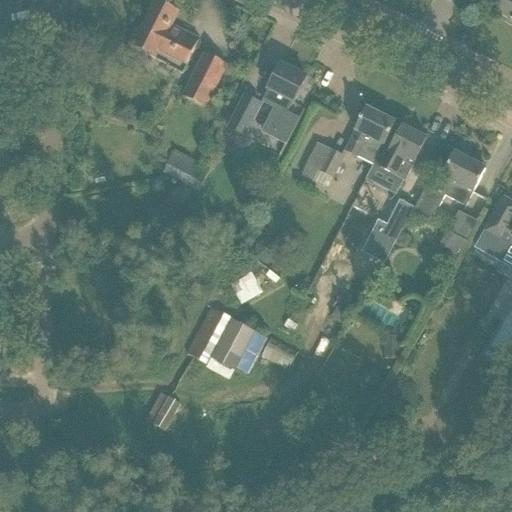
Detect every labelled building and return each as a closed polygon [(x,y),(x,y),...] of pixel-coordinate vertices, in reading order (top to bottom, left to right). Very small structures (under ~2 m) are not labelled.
[(511,0),(501,0),(494,13),(511,21),(511,0)] [(169,27),(177,12),(157,2),(142,32),(138,30),(129,47),(182,74),(199,41),(184,34),(183,35),(169,27)] [(269,120),(263,133),(273,138),(286,144),(298,119),(287,114),(306,78),(280,65),(263,99),(276,106),(269,120)] [(192,76),(182,96),(206,109),(216,88),(192,76)] [(5,81),(5,90),(13,91),(14,82),(5,81)] [(244,137),(260,105),(244,97),(233,119),(227,129),(244,137)] [(354,133),(344,152),(372,166),(394,123),(366,109),(357,127),(354,132),(354,133)] [(394,123),(372,166),(403,182),(405,183),(426,141),(400,128),(399,130),(393,127),(395,124),(394,123)] [(333,180),(344,158),(330,151),(319,173),(333,180)] [(201,169),(179,158),(173,154),(163,173),(191,188),(201,169)] [(473,159),(471,163),(454,154),(441,178),(443,179),(436,191),(427,186),(412,214),(431,224),(444,197),(465,208),(485,170),(482,169),(484,165),(473,159)] [(152,233),(184,222),(176,198),(144,209),(152,233)] [(511,203),(503,199),(488,225),(511,238),(511,203)] [(379,222),(363,254),(384,265),(395,244),(413,208),(399,201),(386,226),(379,222)] [(471,238),(477,220),(456,213),(450,231),(471,238)] [(451,270),(466,242),(447,232),(432,261),(451,270)] [(256,245),(256,258),(266,264),(277,259),(277,246),(267,240),(256,245)] [(253,273),(230,283),(240,305),(262,295),(253,273)] [(233,370),(246,376),(266,337),(211,308),(185,357),(228,380),(233,370)] [(398,360),(399,338),(383,337),(383,360),(398,360)] [(269,340),(262,355),(290,367),(297,352),(269,340)] [(367,367),(361,379),(370,384),(376,372),(367,367)] [(164,432),(180,405),(160,394),(144,421),(164,432)] [(394,413),(389,427),(402,431),(406,417),(394,413)] [(371,423),(352,455),(367,464),(386,432),(371,423)] [(308,456),(303,465),(310,470),(316,461),(308,456)]
